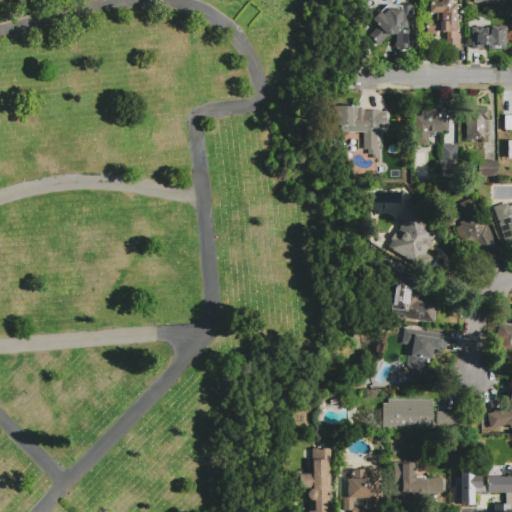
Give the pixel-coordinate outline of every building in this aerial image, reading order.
[(459,48),(446,48),(446,31),(436,31),(436,34),(425,34),(426,21),(435,21),(435,13),(428,13),(428,2),(440,2),(440,0),(452,0),(452,5),(460,5),(459,22),(457,21),(456,34),(459,34),(459,48)] [(386,5),(412,5),(412,48),(394,48),(394,37),(387,37),(378,45),(368,34),(377,26),(371,19),(386,5)] [(477,20),(500,20),(500,23),(500,33),(497,33),(497,45),(485,45),(485,49),(477,49),(477,20)] [(511,33),(500,33),(500,23),(511,23),(511,33)] [(447,105),(447,130),(442,130),(442,131),(428,131),(428,140),(427,140),(427,142),(424,142),(424,144),(418,144),(418,142),(415,142),(415,131),(414,131),(414,116),(421,116),(421,109),(433,109),(433,105),(447,105)] [(379,160),(373,160),(373,157),(368,157),(368,152),(364,152),(364,128),(358,128),(358,132),(340,132),(340,127),(333,127),(333,106),(357,106),(357,108),(364,108),(364,110),(380,110),(380,111),(387,111),(387,127),(377,127),(377,149),(379,149),(379,160)] [(484,139),(466,139),(466,121),(462,121),(463,110),(471,110),(471,106),(477,106),(477,107),(480,107),(480,109),(488,109),(488,132),(484,132),(484,139)] [(502,128),(511,128),(511,114),(503,115),(502,128)] [(457,175),(441,175),(441,145),(457,145),(457,175)] [(497,160),(497,175),(478,175),(478,160),(497,160)] [(495,249),(481,255),(476,242),(462,248),(453,227),(460,224),(459,222),(465,219),(458,203),(470,198),(482,225),(484,224),(495,249)] [(492,206),(507,202),(508,206),(511,204),(511,247),(507,249),(492,206)] [(435,262),(428,273),(385,247),(395,232),(396,233),(399,227),(398,227),(402,221),(396,217),(401,208),(433,227),(432,228),(433,230),(434,232),(434,235),(433,237),(432,239),(429,240),(427,240),(425,239),(423,243),(422,242),(421,244),(419,243),(416,247),(418,249),(418,250),(425,254),(424,256),(435,262)] [(394,277),(414,280),(412,293),(418,294),(417,300),(437,303),(434,323),(403,318),(404,311),(389,309),(394,277)] [(511,351),(499,348),(501,340),(495,339),(499,323),(511,325),(511,324),(511,319),(511,351)] [(447,335),(444,351),(441,351),(441,355),(433,353),(431,366),(433,367),(432,372),(430,373),(429,379),(407,375),(409,365),(406,364),(409,345),(401,343),(404,328),(447,335)] [(511,426),(506,425),(491,430),(486,414),(494,412),(493,410),(503,407),(503,409),(508,408),(510,402),(508,401),(511,388),(511,426)] [(457,411),(457,428),(436,428),(436,427),(432,427),(432,428),(380,428),(380,403),(387,403),(387,399),(432,399),(432,420),(435,420),(435,411),(457,411)] [(310,511),(312,440),(328,441),(327,510),(330,510),(329,511),(310,511)] [(409,508),(397,508),(397,486),(394,486),(394,462),(416,462),(416,476),(426,476),(426,478),(442,478),(442,494),(427,494),(427,504),(409,504),(409,508)] [(471,488),(457,488),(457,466),(483,466),(483,478),(504,477),(504,476),(511,475),(511,506),(505,507),(505,501),(499,501),(499,497),(471,498),(471,488)] [(341,511),(341,496),(347,496),(347,478),(350,478),(350,469),(376,469),(376,509),(370,509),(370,511),(341,511)]
